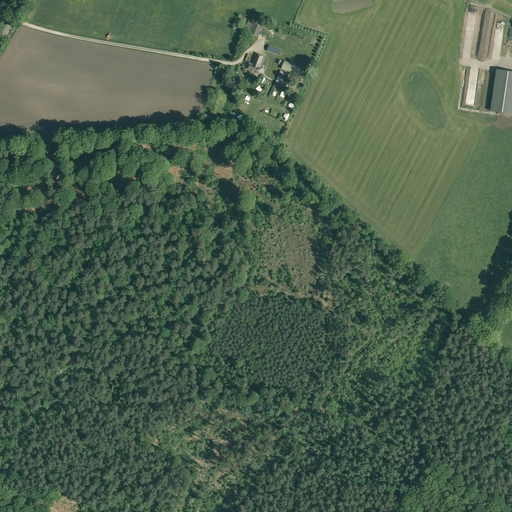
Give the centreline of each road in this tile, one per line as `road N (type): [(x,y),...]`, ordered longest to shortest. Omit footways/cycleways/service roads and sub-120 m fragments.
road 1 (track): [(12,18),(228,63),(256,46)]
road 2 (track): [(220,114),(0,134)]
